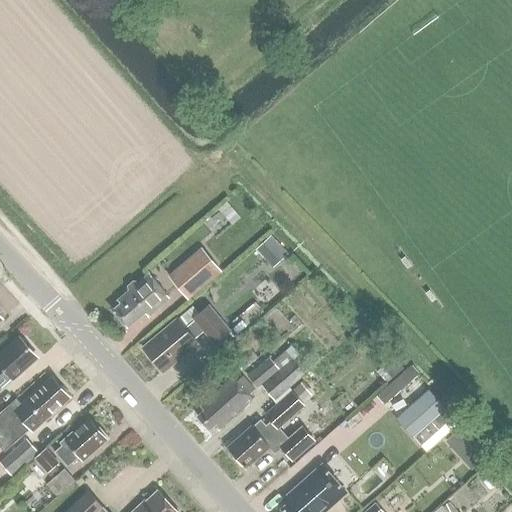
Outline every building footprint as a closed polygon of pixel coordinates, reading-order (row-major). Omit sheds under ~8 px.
[(226,203),(218,210),(231,225),(239,218),(226,203)] [(269,236),(255,250),(272,268),(286,254),(269,236)] [(169,278),(187,299),(219,272),(201,251),(169,278)] [(144,313),(147,317),(168,299),(148,275),(138,283),(133,281),(126,287),(127,293),(117,301),(120,305),(112,311),(126,328),(144,313)] [(177,320),(177,319),(142,348),(162,373),(197,344),(194,339),(202,332),(213,346),(230,331),(208,305),(197,314),(192,307),(177,320)] [(0,389),(10,381),(12,383),(37,360),(19,340),(0,357),(0,389)] [(248,346),(233,359),(243,370),(258,357),(248,346)] [(304,375),(292,360),(283,350),(271,361),(269,359),(247,377),(258,389),(261,387),(273,401),(304,375)] [(395,356),(382,368),(392,379),(405,368),(395,356)] [(384,405),(419,374),(410,364),(376,395),(384,405)] [(251,400),(247,395),(253,389),(242,377),(236,382),(232,378),(199,407),(203,412),(197,417),(209,430),(215,425),(219,429),(251,400)] [(53,413),(69,400),(52,380),(27,402),(28,404),(15,415),(9,408),(0,416),(0,424),(2,428),(16,443),(30,431),(42,419),(44,421),(47,419),(54,417),(55,415),(53,413)] [(252,427),(227,448),(245,469),(269,448),(274,454),(280,448),(280,447),(287,441),(277,429),(303,406),(291,393),(252,427)] [(327,434),(337,450),(385,419),(374,403),(327,434)] [(442,412),(412,438),(420,446),(449,421),(442,412)] [(78,459),(81,463),(108,439),(99,429),(98,431),(89,421),(75,433),(71,433),(63,441),(65,444),(54,454),(67,468),(78,459)] [(301,428),(280,447),(292,461),(314,442),(301,428)] [(457,431),(445,442),(451,449),(464,438),(457,431)] [(38,451),(27,440),(1,465),(12,476),(38,451)] [(47,450),(36,460),(48,474),(60,464),(47,450)] [(323,511),(345,493),(321,467),(286,498),(291,503),(282,510),(284,511),(323,511)] [(140,504),(142,505),(134,511),(106,511),(89,494),(69,511),(179,511),(181,511),(159,487),(140,504)] [(454,511),(446,502),(442,506),(446,511),(454,511)]
